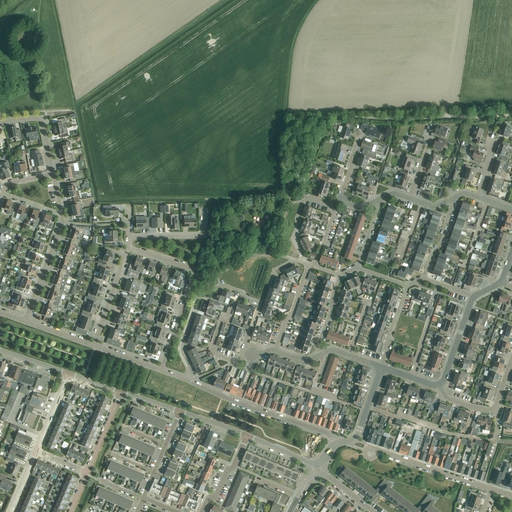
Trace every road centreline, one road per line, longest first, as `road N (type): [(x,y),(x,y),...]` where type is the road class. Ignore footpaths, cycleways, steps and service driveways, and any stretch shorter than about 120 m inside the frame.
road 1 (residential): [(161,370),(193,271),(127,247)]
road 2 (residential): [(335,444),(328,434),(184,378)]
road 3 (residential): [(496,430),(484,440),(367,408)]
